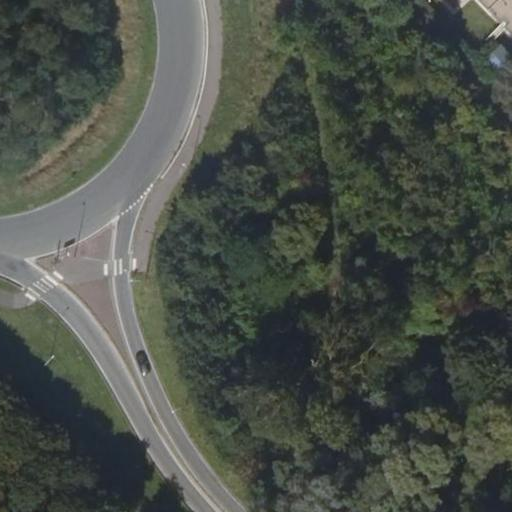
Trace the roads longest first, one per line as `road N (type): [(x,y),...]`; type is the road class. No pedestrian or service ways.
road 1 (secondary): [(151,430),(126,345),(116,268),(131,170)]
road 2 (secondary): [(0,262),(85,335),(151,430)]
road 3 (unclassified): [(151,511),(0,380)]
road 4 (secondary): [(131,170),(170,96),(177,42),(171,0)]
road 5 (secondary): [(0,242),(77,216),(131,170)]
